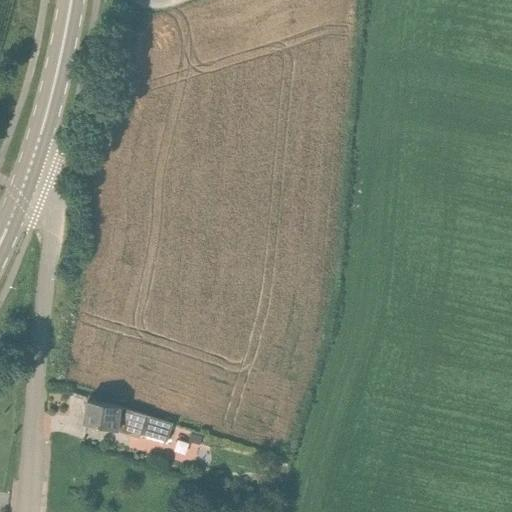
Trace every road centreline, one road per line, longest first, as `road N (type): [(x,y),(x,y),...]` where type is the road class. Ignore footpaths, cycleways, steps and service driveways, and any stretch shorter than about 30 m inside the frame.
road 1 (unclassified): [(26,511),(54,193),(25,180)]
road 2 (secondary): [(25,180),(71,0)]
